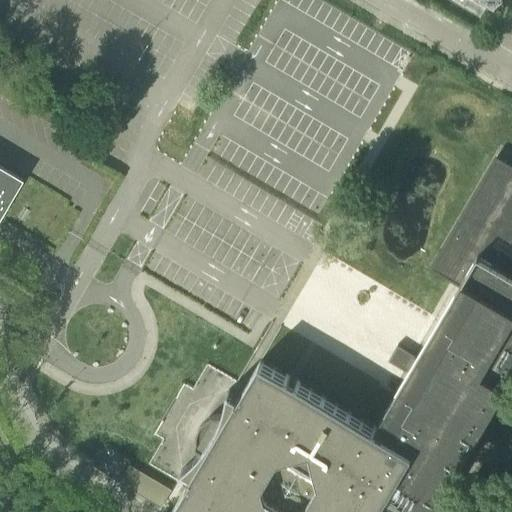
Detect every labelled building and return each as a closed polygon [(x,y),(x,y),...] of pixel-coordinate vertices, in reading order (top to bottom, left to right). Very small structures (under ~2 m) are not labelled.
[(452,0),(481,16),(488,4),(494,8),(498,0),(452,0)] [(187,120),(178,115),(170,128),(183,135),(188,128),(183,125),(187,120)] [(186,485),(170,511),(376,511),(386,495),(414,511),(431,511),(477,434),(504,451),(509,441),(511,436),(511,426),(490,412),(511,374),(511,161),(448,271),(472,286),(430,354),(403,340),(390,360),(416,378),(383,432),(261,359),(244,386),(247,388),(241,398),(230,392),(230,390),(228,389),(226,402),(222,414),(221,414),(220,414),(219,414),(218,414),(217,414),(216,414),(215,415),(214,415),(213,415),(212,416),(211,416),(210,416),(210,417),(209,417),(196,439),(196,440),(196,441),(196,442),(196,443),(196,444),(197,444),(197,445),(197,446),(197,447),(198,448),(198,449),(198,450),(199,451),(200,452),(191,461),(181,469),(182,470),(184,469),(195,476),(189,486),(186,485)] [(0,212),(22,177),(0,164),(0,212)] [(161,506),(172,489),(130,464),(119,481),(161,506)]
